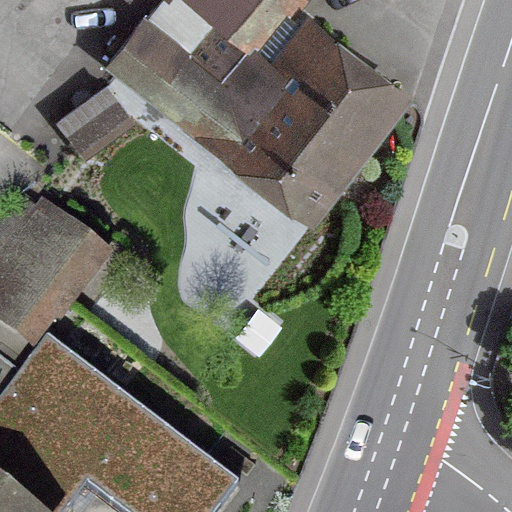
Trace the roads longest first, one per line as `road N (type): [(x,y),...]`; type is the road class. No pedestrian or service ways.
road 1 (primary): [(373,451),(511,34)]
road 2 (residential): [(507,511),(473,484),(373,451)]
